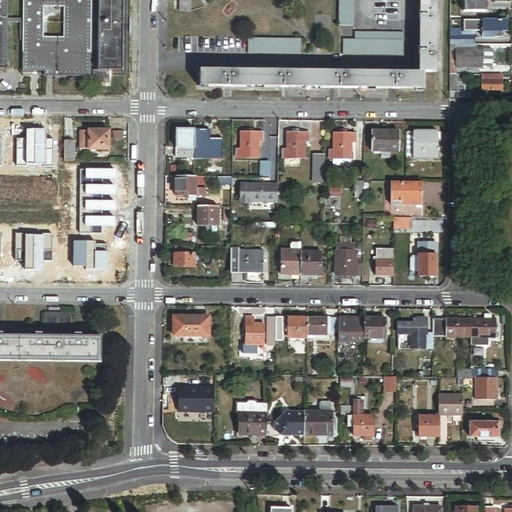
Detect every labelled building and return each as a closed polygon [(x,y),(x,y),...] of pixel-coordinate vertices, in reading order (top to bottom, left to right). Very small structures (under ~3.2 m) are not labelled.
[(46,71),(45,76),(91,77),(91,0),(24,0),(24,19),(24,40),(23,71),(33,71),(38,71),(46,71)] [(124,0),(99,0),(99,44),(99,50),(99,70),(123,71),(124,0)] [(353,0),(338,0),(338,26),(353,26),(353,0)] [(418,0),(418,73),(424,73),(435,74),(435,0),(418,0)] [(485,11),(484,0),(462,0),(462,11),(485,11)] [(191,3),(180,3),(180,12),(191,12),(191,3)] [(8,19),(8,22),(21,22),(21,40),(24,40),(24,19),(8,19)] [(482,31),(482,20),(463,20),(463,31),(482,31)] [(507,20),(482,20),(482,31),(482,37),(498,37),(498,31),(502,31),(507,31),(507,20)] [(343,40),(343,55),(404,56),(404,33),(354,33),(354,40),(343,40)] [(461,35),(450,35),(450,45),(474,45),(474,36),(461,35)] [(301,39),(248,39),(247,54),(301,54),(301,39)] [(483,50),(474,50),(456,49),(456,67),(482,67),(483,50)] [(424,91),(424,73),(418,73),(200,72),(200,89),(424,91)] [(450,75),(449,92),(458,92),(458,90),(459,75),(456,75),(450,75)] [(502,81),(491,81),(482,80),(482,90),(502,91),(502,81)] [(39,128),(39,155),(51,155),(51,128),(39,128)] [(79,129),(78,150),(110,151),(110,129),(79,129)] [(176,129),(176,149),(210,150),(210,129),(176,129)] [(113,139),(122,140),(123,131),(113,131),(113,139)] [(258,142),(258,133),(252,133),(248,133),(241,132),(240,150),(236,150),(236,159),(258,159),(258,142)] [(398,132),(372,132),(372,152),(383,152),(397,153),(398,132)] [(304,160),(304,159),(304,143),(304,133),(299,133),(292,133),(287,133),(287,150),(283,150),(282,159),(304,160)] [(412,134),(407,134),(407,158),(412,158),(412,159),(430,159),(430,152),(437,152),(438,133),(412,133),(412,134)] [(329,151),(329,159),(331,160),(349,160),(351,160),(351,143),(351,134),(346,134),(340,134),(334,134),(334,151),(329,151)] [(56,141),(56,158),(74,159),(74,142),(56,141)] [(210,150),(176,149),(176,159),(210,160),(210,150)] [(324,154),(312,154),(311,183),(323,183),(324,154)] [(260,162),(260,175),(270,175),(271,162),(260,162)] [(216,166),(216,177),(230,177),(230,166),(228,166),(216,166)] [(196,177),(175,177),(175,196),(196,196),(196,177)] [(205,177),(196,177),(196,196),(205,196),(205,177)] [(117,179),(90,178),(89,223),(116,224),(117,179)] [(364,182),(355,182),(355,199),(363,199),(364,192),(364,184),(364,182)] [(405,182),(392,182),(392,206),(422,206),(423,183),(405,182)] [(277,184),(239,184),(238,203),(248,204),(248,202),(277,202),(277,184)] [(339,189),(327,188),(327,197),(339,197),(339,189)] [(218,226),(218,207),(197,207),(197,226),(218,226)] [(488,212),(478,212),(478,222),(488,222),(488,212)] [(409,219),(394,219),(394,227),(409,227),(409,219)] [(377,222),(363,222),(363,224),(363,231),(377,231),(377,222)] [(179,234),(179,242),(191,242),(191,234),(179,234)] [(336,243),(335,252),(354,252),(355,244),(336,243)] [(434,244),(415,244),(415,257),(410,257),(407,259),(407,270),(410,273),(414,273),(414,277),(426,277),(433,277),(434,244)] [(35,245),(35,272),(49,273),(50,246),(35,245)] [(194,248),(174,248),(174,257),(174,266),(174,268),(193,268),(194,248)] [(299,252),(299,250),(290,250),(281,250),(281,257),(281,260),(281,275),(299,275),(299,252)] [(85,273),(109,273),(109,251),(85,251),(85,273)] [(238,251),(230,251),(230,274),(238,274),(238,251)] [(264,252),(238,251),(238,274),(246,274),(246,273),(257,273),(264,273),(264,252)] [(377,251),(376,261),(394,261),(394,251),(377,251)] [(321,253),(299,252),(299,275),(321,276),(321,253)] [(354,277),(354,259),(354,252),(335,252),(335,276),(354,277)] [(362,277),(363,259),(354,259),(354,277),(362,277)] [(376,277),(393,278),(394,261),(376,261),(376,277)] [(70,312),(43,312),(43,334),(70,334),(70,312)] [(275,316),(266,316),(266,345),(275,345),(275,331),(275,316)] [(194,336),(194,317),(173,317),(174,336),(194,336)] [(209,317),(194,317),(194,336),(209,336),(209,322),(209,317)] [(253,318),(245,318),(245,333),(245,336),(245,346),(253,346),(264,346),(264,325),(253,325),(253,318)] [(307,336),(307,319),(288,318),(288,326),(288,331),(288,339),(307,339),(307,336)] [(327,319),(307,319),(307,336),(326,336),(327,332),(327,319)] [(338,333),(338,319),(330,319),(330,332),(338,333)] [(346,319),(338,319),(338,333),(338,334),(338,344),(364,344),(364,340),(364,335),(364,319),(346,319)] [(386,319),(364,319),(364,335),(364,340),(386,340),(386,319)] [(445,320),(433,320),(433,333),(433,337),(445,337),(445,320)] [(471,337),(471,320),(445,320),(445,337),(471,337)] [(485,320),(471,320),(471,337),(489,338),(496,338),(497,320),(491,320),(485,320)] [(427,325),(417,324),(414,324),(398,324),(398,334),(408,334),(426,335),(427,333),(427,325)] [(426,335),(408,334),(408,349),(432,350),(433,337),(433,333),(427,333),(426,335)] [(0,336),(0,361),(99,362),(99,337),(80,337),(73,337),(41,337),(34,337),(2,337),(0,336)] [(457,370),(457,379),(462,379),(471,379),(471,371),(457,370)] [(484,371),(471,371),(471,379),(475,379),(484,379),(484,371)] [(496,379),(498,379),(498,371),(484,371),(484,379),(496,379)] [(351,378),(340,378),(340,388),(351,388),(351,378)] [(392,378),(382,378),(382,394),(396,394),(396,378),(392,378)] [(484,379),(475,379),(475,401),(496,401),(496,379),(484,379)] [(215,413),(215,389),(179,388),(178,412),(215,413)] [(462,397),(439,396),(438,417),(458,417),(462,417),(462,410),(462,397)] [(239,414),(266,414),(266,404),(256,404),(254,402),(248,402),(246,404),(236,404),(236,414),(239,414)] [(319,404),(319,412),(332,413),(332,405),(330,402),(321,402),(319,404)] [(351,407),(351,416),(353,416),(362,417),(362,402),(351,402),(351,407)] [(351,407),(340,407),(340,416),(347,416),(351,416),(351,407)] [(289,414),(287,411),(280,418),(273,424),(273,433),(279,438),(282,434),(289,437),(293,437),(303,437),(303,414),(289,414)] [(319,412),(303,412),(303,414),(303,437),(332,437),(332,413),(319,412)] [(266,435),(266,414),(239,414),(239,435),(258,435),(266,435)] [(362,417),(353,416),(353,428),(353,437),(363,437),(370,437),(372,437),(373,417),(362,417)] [(438,438),(438,417),(419,417),(419,425),(419,428),(418,438),(438,438)] [(477,438),(489,439),(498,439),(498,424),(469,423),(469,438),(477,438)]
